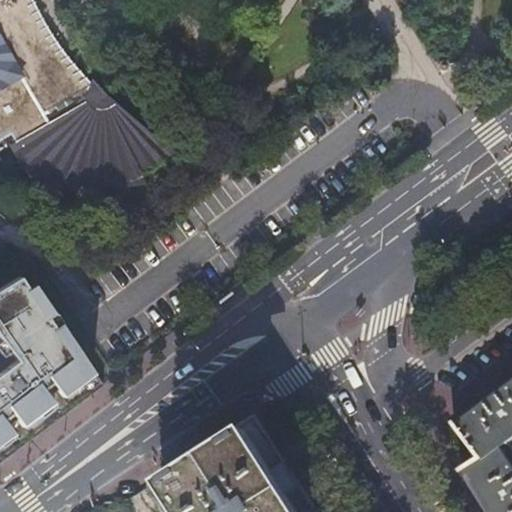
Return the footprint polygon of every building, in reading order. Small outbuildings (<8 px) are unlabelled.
[(0,0),(0,140),(13,133),(18,139),(11,143),(15,152),(26,167),(32,174),(39,180),(55,191),(59,183),(68,187),(91,193),(99,193),(100,187),(109,186),(129,183),(138,181),(135,174),(146,169),(156,164),(164,156),(126,118),(92,85),(72,64),(56,40),(47,26),(35,6),(33,0),(0,0)] [(511,511),(511,468),(499,447),(511,436),(511,387),(459,428),(480,456),(465,468),(492,511),(511,511)] [(309,511),(315,509),(253,411),(160,471),(186,511),(309,511)] [(0,422),(0,461),(34,436),(17,412),(0,422)] [(91,511),(115,511),(108,501),(91,511)]
